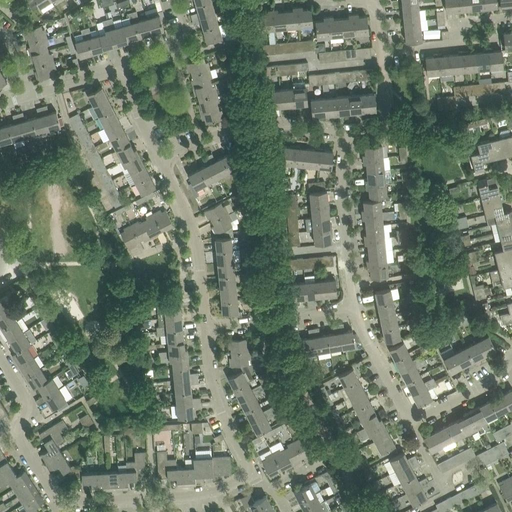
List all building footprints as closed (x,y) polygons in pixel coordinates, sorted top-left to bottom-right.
[(191,14),(192,19),(215,12),(211,0),(197,5),(199,12),(191,14)] [(401,6),(402,11),(419,10),(418,0),(414,0),(403,1),(403,6),(401,6)] [(445,0),(446,1),(447,11),(454,10),(454,13),(460,12),(458,0),(445,0)] [(471,0),(458,0),(460,12),(464,12),(464,9),(472,9),(471,0)] [(483,0),(471,0),(472,9),(479,8),(479,11),(485,10),(483,0)] [(496,0),(483,0),(485,10),(489,10),(489,7),(497,6),(496,0)] [(293,10),(285,10),(287,27),(300,26),(298,6),(292,7),(293,10)] [(302,6),(298,6),(300,26),(312,25),(311,8),(302,9),(302,6)] [(275,28),(273,9),(267,10),(267,12),(260,13),(261,30),(275,28)] [(277,9),(273,9),(275,28),(287,27),(285,10),(277,11),(277,9)] [(159,15),(147,18),(152,33),(164,30),(162,21),(166,20),(163,10),(158,11),(159,15)] [(404,16),(405,21),(420,20),(419,10),(402,11),(402,16),(404,16)] [(136,11),(132,12),(140,37),(152,33),(147,18),(139,20),(136,11)] [(131,23),(123,25),(128,40),(140,37),(132,12),(128,13),(131,23)] [(202,22),(204,29),(219,24),(215,12),(192,19),(194,24),(202,22)] [(359,13),(353,14),(356,34),(368,33),(367,15),(359,16),(359,13)] [(349,17),(341,18),(343,35),(356,34),(353,14),(349,14),(349,17)] [(330,36),(328,16),(324,17),(324,20),(316,20),(318,38),(330,36)] [(333,16),(328,16),(330,36),(343,35),(341,18),(334,19),(333,16)] [(112,18),(108,19),(116,46),(122,44),(121,42),(128,40),(123,25),(115,27),(112,18)] [(106,33),(100,35),(104,50),(116,46),(108,19),(102,21),(106,33)] [(403,26),(404,31),(421,29),(420,20),(405,21),(405,26),(403,26)] [(219,24),(204,29),(207,41),(215,39),(217,43),(227,40),(225,35),(222,36),(219,24)] [(28,38),(29,42),(47,37),(45,29),(42,30),(41,25),(23,30),(26,39),(28,38)] [(89,27),(85,28),(92,53),(104,50),(100,35),(92,37),(89,27)] [(92,53),(85,28),(81,30),(84,39),(75,42),(80,57),(92,53)] [(421,29),(404,31),(404,36),(406,36),(407,41),(422,40),(421,29)] [(511,48),(511,29),(511,30),(511,31),(503,32),(505,49),(511,48)] [(28,47),(30,55),(48,50),(47,46),(49,45),(47,37),(29,42),(31,46),(28,47)] [(290,52),(289,42),(276,43),(277,53),(290,52)] [(484,51),(476,52),(478,69),(490,68),(488,48),(484,49),(484,51)] [(493,48),(488,48),(490,68),(503,66),(501,49),(494,50),(493,48)] [(35,62),(36,66),(54,61),(52,53),(49,54),(48,50),(30,55),(33,62),(35,62)] [(468,50),(463,51),(465,70),(478,69),(476,52),(469,53),(468,50)] [(459,54),(451,55),(453,71),(465,70),(463,51),(458,51),(459,54)] [(440,73),(438,53),(434,54),(434,56),(426,57),(427,74),(440,73)] [(443,53),(438,53),(440,73),(441,80),(453,79),(453,71),(451,55),(443,55),(443,53)] [(191,71),(192,75),(210,70),(208,62),(205,63),(204,58),(186,63),(189,71),(191,71)] [(54,61),(36,66),(37,71),(35,71),(38,79),(55,74),(54,70),(56,69),(54,61)] [(308,69),(308,62),(296,63),(290,64),(292,74),(297,73),(297,70),(308,69)] [(191,80),(193,88),(211,83),(210,78),(212,78),(210,70),(192,75),(194,79),(191,80)] [(496,82),(492,82),(493,92),(505,91),(505,81),(496,82)] [(198,95),(199,99),(217,94),(214,86),(212,87),(211,83),(193,88),(196,95),(198,95)] [(460,85),(454,86),(455,96),(461,95),(467,95),(466,85),(460,85)] [(88,94),(93,105),(108,98),(102,86),(94,90),(92,87),(83,91),(85,96),(88,94)] [(306,86),(293,88),(295,107),(300,107),(299,104),(307,104),(306,86)] [(293,88),(280,89),(282,106),(290,106),(290,108),(295,107),(293,88)] [(282,106),(280,89),(267,90),(269,110),(275,110),(274,107),(282,106)] [(374,92),(362,94),(364,114),(368,113),(368,110),(376,110),(374,92)] [(198,104),(200,112),(218,107),(217,102),(219,102),(217,94),(199,99),(201,103),(198,104)] [(362,94),(349,95),(351,112),(358,111),(358,114),(364,114),(362,94)] [(349,95),(336,96),(338,116),(343,116),(343,113),(351,112),(349,95)] [(336,96),(324,98),(326,115),(333,114),(334,117),(338,116),(336,96)] [(93,105),(99,116),(113,109),(108,98),(93,105)] [(326,115),(324,98),(311,99),(313,118),(318,118),(318,115),(326,115)] [(47,105),(42,107),(48,129),(61,126),(56,111),(49,113),(47,105)] [(39,116),(32,118),(36,133),(48,129),(42,107),(37,108),(39,116)] [(218,107),(200,112),(203,119),(205,119),(206,123),(224,118),(221,110),(219,111),(218,107)] [(99,116),(105,127),(119,120),(113,109),(99,116)] [(511,111),(503,113),(505,118),(507,118),(508,123),(511,122),(511,120),(511,117),(511,116),(511,111)] [(23,112),(17,114),(22,128),(24,137),(26,143),(38,139),(36,133),(32,118),(25,120),(23,112)] [(69,117),(72,121),(80,117),(78,113),(69,117)] [(15,123),(8,125),(9,128),(12,140),(13,140),(15,148),(27,144),(26,143),(24,137),(22,128),(17,114),(13,115),(15,123)] [(105,127),(111,139),(125,131),(119,120),(105,127)] [(0,148),(1,148),(0,144),(12,140),(9,128),(8,125),(0,127),(0,148)] [(501,137),(496,138),(500,156),(509,154),(507,145),(511,143),(511,134),(511,135),(510,129),(502,131),(500,134),(501,137)] [(79,135),(81,140),(90,135),(88,131),(79,135)] [(111,139),(116,150),(130,143),(125,131),(111,139)] [(488,140),(478,143),(480,151),(480,152),(489,150),(492,159),(500,156),(496,138),(494,132),(490,133),(488,137),(489,140),(488,140)] [(90,135),(81,140),(83,144),(92,139),(90,135)] [(363,153),(363,158),(383,156),(382,145),(388,143),(385,135),(372,140),(372,144),(364,145),(365,153),(363,153)] [(233,152),(222,157),(229,171),(246,163),(244,141),(231,148),(233,152)] [(116,150),(122,161),(138,153),(136,148),(134,149),(130,143),(116,150)] [(280,162),(293,164),(295,145),(290,145),(290,146),(282,146),(280,162)] [(293,164),(306,165),(308,148),(299,147),(300,146),(295,145),(293,164)] [(306,165),(318,166),(320,148),(315,147),(315,149),(308,148),(306,165)] [(320,148),(318,166),(330,168),(332,151),(324,150),(325,148),(320,148)] [(480,152),(480,151),(471,154),(476,171),(485,169),(483,161),(491,159),(489,150),(480,152)] [(42,153),(36,155),(38,162),(44,160),(42,153)] [(90,158),(92,162),(101,157),(99,153),(90,158)] [(127,165),(130,171),(144,164),(138,153),(122,161),(125,167),(127,165)] [(212,153),(207,155),(218,177),(229,171),(222,157),(216,160),(212,153)] [(206,165),(199,168),(206,182),(218,177),(207,155),(202,158),(206,165)] [(366,162),(367,171),(384,169),(383,156),(363,158),(363,163),(366,162)] [(101,157),(92,162),(95,167),(104,162),(101,157)] [(130,171),(136,182),(150,175),(144,164),(130,171)] [(199,168),(188,174),(192,182),(188,184),(193,193),(195,197),(199,195),(197,191),(203,188),(201,185),(206,182),(199,168)] [(365,178),(366,183),(385,181),(384,169),(367,171),(368,178),(365,178)] [(101,180),(104,184),(113,180),(110,175),(101,180)] [(150,175),(136,182),(142,193),(156,186),(150,175)] [(279,192),(277,177),(271,178),(273,193),(279,192)] [(478,181),(482,199),(500,194),(496,177),(478,181)] [(113,180),(104,184),(106,188),(115,184),(113,180)] [(385,181),(366,183),(366,188),(369,188),(369,196),(387,194),(385,181)] [(310,192),(311,205),(329,203),(329,198),(327,198),(326,190),(310,192)] [(153,191),(145,196),(147,200),(155,195),(153,191)] [(482,199),(486,216),(495,214),(493,205),(502,203),(500,194),(482,199)] [(147,200),(145,196),(135,200),(137,204),(147,200)] [(113,203),(115,207),(124,202),(122,198),(113,203)] [(362,209),(362,214),(382,212),(381,199),(363,201),(364,209),(362,209)] [(210,217),(212,221),(228,213),(225,205),(222,206),(220,202),(204,210),(208,218),(210,217)] [(311,205),(312,217),(329,216),(328,208),(330,208),(329,203),(311,205)] [(495,214),(486,216),(488,225),(497,223),(511,219),(511,209),(504,211),(502,203),(493,205),(495,214)] [(296,206),(287,207),(287,214),(288,220),(297,219),(297,213),(296,206)] [(161,210),(153,213),(162,230),(165,228),(166,230),(174,226),(166,210),(162,212),(161,210)] [(365,219),(366,226),(383,224),(382,212),(362,214),(363,219),(365,219)] [(147,219),(143,221),(151,238),(159,234),(158,232),(162,230),(153,213),(146,217),(147,219)] [(224,230),(224,233),(233,232),(232,226),(230,221),(232,220),(228,213),(212,221),(214,225),(212,226),(216,234),(224,230)] [(312,217),(305,218),(307,231),(313,230),(332,228),(331,223),(330,223),(329,216),(312,217)] [(511,219),(497,223),(499,231),(511,228),(511,219)] [(467,220),(457,223),(459,228),(468,226),(467,220)] [(138,221),(131,225),(139,241),(143,239),(144,241),(151,238),(143,221),(140,223),(138,221)] [(364,234),(365,239),(384,237),(383,224),(366,226),(367,234),(364,234)] [(139,241),(131,225),(124,228),(125,231),(121,233),(129,249),(136,245),(135,243),(139,241)] [(332,228),(313,230),(315,243),(332,241),(331,233),(332,233),(332,228)] [(511,228),(499,231),(501,240),(511,237),(511,228)] [(289,232),(290,239),(290,245),(299,244),(300,244),(299,238),(298,231),(289,232)] [(311,231),(300,231),(300,244),(311,244),(311,231)] [(216,238),(217,251),(232,249),(231,236),(233,236),(233,232),(224,233),(225,237),(216,238)] [(368,244),(368,251),(385,249),(384,237),(365,239),(365,244),(368,244)] [(495,251),(504,249),(506,258),(511,256),(511,237),(501,240),(503,249),(495,251)] [(217,251),(218,263),(234,262),(232,249),(217,251)] [(367,259),(367,264),(387,262),(385,249),(368,251),(369,259),(367,259)] [(495,251),(499,268),(511,265),(511,256),(506,258),(504,249),(495,251)] [(218,263),(219,276),(235,274),(234,262),(218,263)] [(387,262),(367,264),(367,269),(370,269),(371,277),(388,275),(387,262)] [(511,284),(511,282),(510,275),(511,274),(511,265),(499,268),(490,271),(493,281),(502,279),(503,286),(511,284)] [(219,276),(220,288),(236,286),(235,274),(219,276)] [(335,278),(325,279),(327,297),(331,297),(331,295),(336,294),(335,278)] [(325,279),(315,280),(317,296),(321,295),(321,298),(327,297),(325,279)] [(37,280),(33,283),(32,283),(38,293),(43,290),(37,280)] [(315,280),(305,281),(307,299),(311,299),(311,297),(317,296),(315,280)] [(305,281),(295,283),(297,298),(301,298),(301,300),(307,299),(305,281)] [(297,298),(295,283),(284,284),(286,301),(291,301),(291,299),(297,298)] [(25,287),(30,296),(34,293),(29,285),(25,287)] [(220,288),(222,300),(237,299),(236,286),(220,288)] [(375,291),(378,304),(393,301),(390,288),(375,291)] [(34,293),(30,296),(36,304),(40,302),(34,293)] [(3,297),(0,298),(0,314),(10,309),(8,305),(6,303),(10,300),(7,294),(3,297)] [(161,300),(156,301),(158,318),(166,317),(181,316),(180,303),(171,304),(171,299),(162,300),(161,300)] [(237,299),(222,300),(223,313),(231,312),(231,317),(242,316),(241,310),(238,310),(237,299)] [(378,304),(380,316),(396,313),(393,301),(378,304)] [(511,302),(507,303),(510,312),(501,314),(503,323),(511,321),(511,302)] [(142,303),(133,304),(134,314),(141,313),(143,313),(142,303)] [(39,310),(45,319),(48,316),(43,308),(39,310)] [(0,314),(0,324),(3,329),(17,320),(10,309),(0,314)] [(380,316),(383,328),(398,325),(396,313),(380,316)] [(468,313),(464,315),(468,324),(472,321),(468,313)] [(468,324),(464,315),(460,317),(464,326),(468,324)] [(48,316),(45,319),(50,327),(54,325),(48,316)] [(166,326),(156,327),(157,331),(182,328),(181,316),(166,317),(166,326)] [(3,329),(10,340),(24,331),(17,320),(3,329)] [(343,322),(338,323),(342,347),(355,345),(352,329),(344,331),(343,322)] [(334,333),(327,334),(330,349),(342,347),(338,323),(333,324),(334,333)] [(445,324),(441,326),(446,335),(450,333),(445,324)] [(386,341),(392,340),(401,338),(398,325),(383,328),(386,341)] [(446,335),(441,326),(438,328),(442,337),(446,335)] [(319,327),(313,328),(318,352),(330,349),(327,334),(320,335),(319,327)] [(182,328),(157,331),(157,335),(167,334),(168,342),(184,341),(182,328)] [(318,352),(313,328),(308,329),(310,337),(302,338),(302,339),(294,340),(295,346),(298,351),(304,350),(305,354),(318,352)] [(10,340),(17,351),(17,352),(27,345),(31,343),(24,331),(10,340)] [(51,336),(56,343),(59,341),(55,334),(51,336)] [(489,335),(477,341),(485,355),(496,349),(489,335)] [(231,348),(231,352),(250,351),(249,342),(246,343),(246,338),(228,340),(229,348),(231,348)] [(389,348),(395,360),(409,352),(403,341),(402,342),(401,338),(392,340),(393,346),(389,348)] [(59,341),(56,343),(60,350),(64,348),(59,341)] [(169,351),(159,352),(159,356),(187,353),(187,347),(184,348),(184,341),(168,342),(169,351)] [(477,341),(466,347),(473,360),(485,355),(477,341)] [(13,354),(20,366),(34,357),(27,345),(17,352),(17,351),(13,354)] [(466,347),(455,352),(462,366),(473,360),(466,347)] [(230,357),(230,366),(239,364),(249,364),(248,359),(250,359),(250,351),(231,352),(232,357),(230,357)] [(395,360),(401,371),(424,359),(422,355),(413,359),(409,352),(395,360)] [(462,366),(455,352),(443,358),(451,372),(462,366)] [(173,360),(173,367),(189,365),(187,353),(159,356),(160,362),(173,360)] [(20,366),(27,377),(41,368),(34,357),(20,366)] [(65,359),(70,366),(74,364),(69,357),(65,359)] [(401,371),(407,382),(421,375),(417,367),(426,363),(424,359),(401,371)] [(74,364),(70,366),(75,375),(79,372),(74,364)] [(228,377),(234,388),(248,381),(239,364),(230,366),(234,374),(228,377)] [(173,367),(175,380),(198,377),(198,372),(189,373),(189,365),(173,367)] [(339,374),(345,385),(358,378),(352,367),(339,374)] [(27,377),(34,389),(38,386),(48,380),(48,379),(41,368),(27,377)] [(84,374),(79,378),(82,382),(87,379),(84,374)] [(407,382),(412,393),(436,381),(433,377),(424,382),(421,375),(407,382)] [(48,380),(38,386),(44,395),(45,397),(60,388),(52,376),(48,379),(48,380)] [(175,380),(176,392),(191,390),(191,383),(199,382),(198,377),(175,380)] [(345,385),(350,396),(364,389),(358,378),(345,385)] [(248,381),(234,388),(240,399),(263,388),(261,384),(252,389),(251,387),(248,381)] [(436,381),(412,393),(418,405),(432,397),(428,390),(437,385),(436,381)] [(320,387),(325,396),(329,394),(324,385),(320,387)] [(45,397),(44,395),(35,400),(38,404),(47,399),(53,409),(67,400),(60,388),(45,397)] [(263,388),(240,399),(246,411),(259,403),(256,396),(265,392),(263,388)] [(511,388),(502,394),(509,408),(511,406),(511,388)] [(0,416),(8,411),(0,398),(0,397),(4,395),(0,389),(0,416)] [(350,396),(356,408),(370,400),(364,389),(350,396)] [(176,392),(177,405),(201,402),(200,397),(192,397),(191,390),(176,392)] [(97,394),(91,397),(86,400),(89,404),(93,402),(99,398),(97,394)] [(329,394),(325,396),(329,405),(333,402),(329,394)] [(502,394),(490,400),(498,414),(509,408),(502,394)] [(356,408),(362,419),(376,412),(370,400),(356,408)] [(490,400),(479,406),(486,419),(498,414),(490,400)] [(201,402),(177,405),(178,417),(194,416),(193,408),(201,407),(201,402)] [(259,403),(246,411),(251,422),(274,410),(272,406),(263,411),(263,410),(259,403)] [(479,406),(468,411),(476,427),(482,424),(481,422),(486,419),(479,406)] [(332,409),(336,418),(340,416),(336,407),(332,409)] [(274,410),(251,422),(257,433),(271,426),(267,418),(276,414),(274,410)] [(464,416),(458,419),(465,433),(476,427),(468,411),(463,414),(464,416)] [(302,419),(298,412),(294,414),(298,421),(302,419)] [(357,431),(359,434),(384,422),(381,417),(379,418),(376,412),(362,419),(366,426),(357,431)] [(94,421),(88,413),(80,418),(85,427),(94,421)] [(340,416),(336,418),(341,427),(345,425),(340,416)] [(39,433),(45,442),(53,437),(57,444),(65,439),(60,432),(68,427),(63,419),(39,433)] [(458,419),(447,425),(454,439),(465,433),(458,419)] [(202,432),(202,422),(192,422),(192,433),(202,432)] [(373,434),(376,440),(390,433),(384,422),(359,434),(362,440),(373,434)] [(281,424),(274,428),(276,432),(283,428),(281,424)] [(447,425),(435,430),(443,444),(454,439),(447,425)] [(124,427),(125,433),(125,437),(135,437),(135,427),(124,427)] [(276,432),(274,428),(265,432),(267,437),(276,432)] [(443,444),(435,430),(424,436),(431,450),(443,444)] [(501,439),(497,430),(493,432),(497,441),(501,439)] [(221,433),(215,436),(213,437),(216,442),(224,438),(221,433)] [(390,433),(376,440),(381,450),(378,452),(380,457),(390,452),(388,448),(395,444),(390,433)] [(251,440),(254,444),(262,439),(260,435),(251,440)] [(41,454),(46,461),(62,451),(57,444),(53,437),(45,442),(49,448),(41,454)] [(302,437),(295,440),(303,457),(307,455),(308,457),(316,453),(308,437),(304,439),(302,437)] [(289,447),(285,449),(293,465),(300,461),(299,459),(303,457),(295,440),(288,444),(289,447)] [(381,450),(376,440),(369,444),(374,454),(378,452),(381,450)] [(491,447),(494,452),(506,446),(503,441),(491,447)] [(472,445),(467,448),(472,457),(476,454),(472,445)] [(0,464),(8,460),(0,446),(0,464)] [(506,446),(494,452),(497,458),(509,452),(506,446)] [(478,453),(481,459),(494,452),(491,447),(488,449),(478,453)] [(280,448),(272,452),(281,468),(285,466),(286,468),(293,465),(285,449),(281,451),(280,448)] [(159,478),(175,477),(174,458),(167,459),(167,450),(157,450),(159,478)] [(68,469),(73,477),(78,467),(73,464),(71,466),(62,451),(46,461),(51,469),(59,464),(64,472),(68,469)] [(135,460),(127,461),(127,470),(127,471),(134,470),(135,479),(146,479),(144,451),(135,452),(135,460)] [(390,458),(396,470),(417,459),(415,454),(407,458),(404,451),(390,458)] [(281,468),(272,452),(265,456),(267,458),(262,461),(271,477),(278,473),(277,470),(281,468)] [(494,452),(481,459),(484,465),(497,458),(494,452)] [(214,456),(212,456),(213,475),(231,473),(230,455),(229,455),(214,456)] [(453,455),(449,457),(454,466),(458,464),(453,455)] [(212,456),(196,457),(197,475),(213,475),(212,456)] [(194,466),(185,467),(187,485),(196,484),(195,476),(197,475),(196,457),(194,457),(194,466)] [(454,466),(449,457),(445,459),(450,468),(454,466)] [(174,458),(175,477),(177,477),(177,485),(187,485),(185,467),(177,467),(176,458),(174,458)] [(396,470),(390,458),(384,461),(390,473),(396,470)] [(396,470),(402,481),(416,474),(412,467),(420,463),(417,459),(396,470)] [(0,464),(0,482),(2,485),(18,475),(8,460),(0,464)] [(78,467),(73,477),(82,476),(83,482),(92,482),(92,490),(100,490),(99,472),(81,473),(81,468),(78,467)] [(18,475),(9,480),(9,481),(10,482),(14,488),(30,478),(25,470),(18,475)] [(127,471),(118,471),(119,489),(128,488),(128,480),(135,479),(134,470),(127,471)] [(396,470),(390,473),(395,484),(402,481),(396,470)] [(118,471),(109,472),(110,489),(119,489),(118,471)] [(109,472),(99,472),(100,490),(110,489),(109,472)] [(402,481),(407,492),(429,481),(426,476),(419,480),(416,474),(402,481)] [(511,480),(510,477),(503,480),(504,482),(499,485),(508,501),(511,498),(511,480)] [(14,488),(19,496),(35,486),(30,478),(14,488)] [(481,481),(485,489),(489,487),(485,479),(481,481)] [(310,483),(294,491),(299,501),(315,493),(321,490),(317,481),(314,481),(310,483)] [(407,492),(401,496),(407,507),(413,504),(427,497),(424,489),(431,486),(429,481),(407,492)] [(19,496),(24,503),(39,493),(35,486),(19,496)] [(466,488),(462,490),(467,499),(471,497),(466,488)] [(467,499),(462,490),(458,492),(462,501),(467,499)] [(24,503),(28,510),(28,511),(29,511),(36,506),(44,501),(39,493),(24,503)] [(249,511),(257,511),(271,505),(266,495),(255,501),(251,493),(241,498),(245,506),(246,505),(249,511)] [(299,501),(304,510),(320,502),(315,493),(299,501)] [(304,510),(304,511),(324,511),(325,511),(331,509),(326,499),(320,502),(304,510)] [(444,499),(440,501),(444,510),(449,508),(444,499)] [(440,511),(444,510),(440,501),(436,503),(440,511)] [(502,511),(497,502),(486,508),(487,511),(502,511)]
